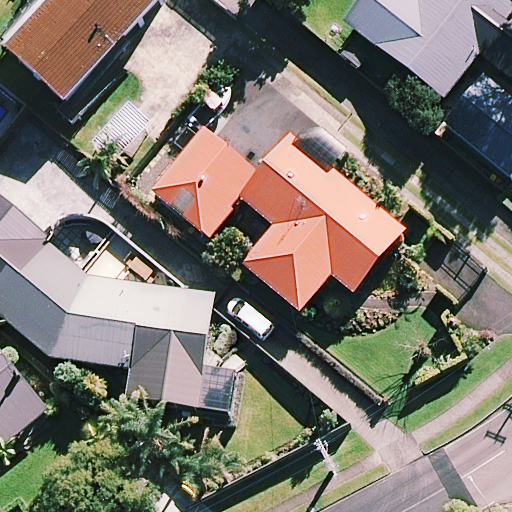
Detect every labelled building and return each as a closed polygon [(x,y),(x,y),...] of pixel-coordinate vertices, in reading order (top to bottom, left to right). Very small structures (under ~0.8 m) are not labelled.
[(172,11),(160,0),(64,0),(71,6),(15,68),(73,121),(172,11)] [(511,28),(511,16),(490,0),(372,0),(348,31),(448,110),(511,28)] [(511,105),(487,85),(448,132),(511,184),(511,105)] [(119,198),(38,125),(0,167),(0,188),(36,221),(53,202),(88,233),(119,198)] [(266,185),(209,137),(156,201),(212,248),(223,235),(257,263),(247,274),(304,322),(336,284),(358,303),(409,242),(298,148),(266,185)] [(219,308),(123,295),(94,286),(82,272),(42,241),(0,293),(0,321),(60,369),(137,379),(132,412),(235,426),(241,385),(210,381),(219,308)] [(0,511),(0,462),(50,421),(0,360),(0,511)]
